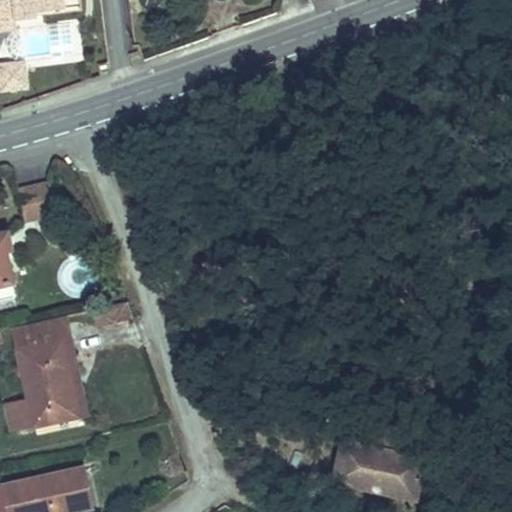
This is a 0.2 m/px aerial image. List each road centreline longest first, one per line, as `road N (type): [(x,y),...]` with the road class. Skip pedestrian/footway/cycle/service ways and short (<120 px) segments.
road 1 (residential): [(84,112),(214,473),(279,511)]
road 2 (secondary): [(84,112),(394,0)]
